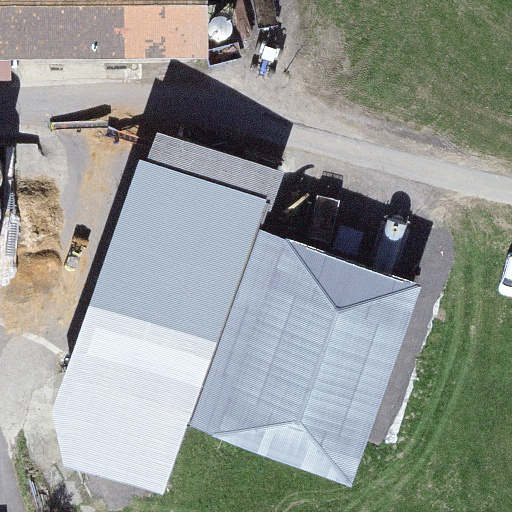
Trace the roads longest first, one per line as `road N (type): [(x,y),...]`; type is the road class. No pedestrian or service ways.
road 1 (unclassified): [(511,210),(0,115)]
road 2 (unknown): [(90,132),(0,361)]
